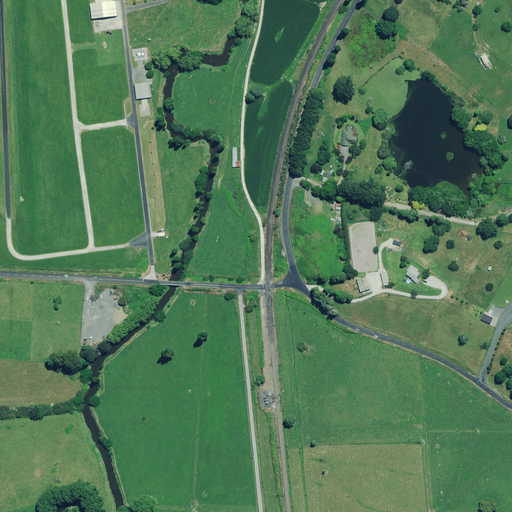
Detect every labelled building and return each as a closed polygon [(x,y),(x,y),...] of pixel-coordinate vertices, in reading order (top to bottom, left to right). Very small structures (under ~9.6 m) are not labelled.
[(116,2),(91,4),(92,19),(117,17),(116,2)] [(151,59),(149,47),(132,50),(133,56),(134,56),(135,61),(151,59)] [(491,65),(486,55),(481,57),(487,68),(491,65)] [(148,83),(135,85),(137,99),(150,98),(148,83)] [(352,127),(346,126),(346,130),(343,130),(342,145),(348,146),(349,141),(351,141),(351,143),(356,144),(357,137),(353,137),(353,131),(351,131),(352,127)] [(332,175),(326,172),(324,178),(330,181),(332,175)] [(419,270),(411,265),(407,271),(408,272),(406,275),(412,278),(412,279),(416,282),(418,280),(416,278),(420,273),(418,272),(419,270)] [(389,285),(387,272),(381,273),(384,286),(389,285)] [(364,287),(361,278),(357,279),(360,288),(361,292),(371,289),(370,285),(364,287)]
